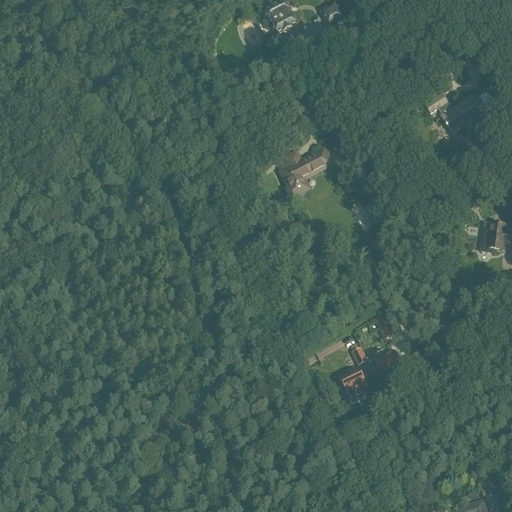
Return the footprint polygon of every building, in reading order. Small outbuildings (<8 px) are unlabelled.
[(266,20),(258,24),(264,36),(273,32),(276,37),(300,24),(294,13),(293,13),(292,10),(286,0),(285,0),(262,12),(266,20)] [(335,2),(320,11),(328,27),(344,18),(335,2)] [(495,45),(488,49),(496,61),(503,57),(495,45)] [(491,90),(480,95),(485,104),(496,99),(491,90)] [(442,95),(425,106),(430,114),(438,109),(442,116),(441,117),(452,133),(478,116),(475,111),(481,107),(473,95),(456,107),(454,106),(452,105),(450,105),(448,105),(446,103),(447,102),(442,95)] [(496,116),(503,109),(494,99),(487,106),(496,116)] [(290,170),(282,175),(289,187),(284,190),(290,201),(309,191),(303,180),(308,177),(307,175),(331,162),(325,151),(303,163),(296,150),(283,157),(290,170)] [(263,153),(253,159),(256,164),(266,158),(263,153)] [(379,199),(369,202),(378,223),(388,218),(379,199)] [(488,228),(487,230),(488,233),(489,234),(487,249),(504,252),(505,245),(511,246),(511,233),(506,232),(507,227),(491,225),(491,227),(488,228)] [(448,283),(438,284),(439,296),(449,295),(448,283)] [(422,306),(404,316),(409,325),(426,315),(422,306)] [(385,317),(376,321),(381,331),(382,331),(386,341),(393,338),(392,335),(397,333),(394,323),(388,326),(385,317)] [(368,365),(366,360),(362,352),(352,357),(359,369),(368,365)] [(368,359),(366,360),(368,365),(372,373),(378,370),(381,377),(400,367),(393,353),(376,362),(374,358),(369,361),(368,359)] [(359,371),(340,380),(344,388),(343,389),(344,392),(346,392),(347,394),(352,391),(355,397),(363,393),(360,388),(366,385),(362,378),(368,375),(365,369),(359,372),(359,371)] [(475,471),(460,476),(462,483),(477,478),(475,471)] [(486,511),(483,503),(458,510),(458,511),(486,511)]
